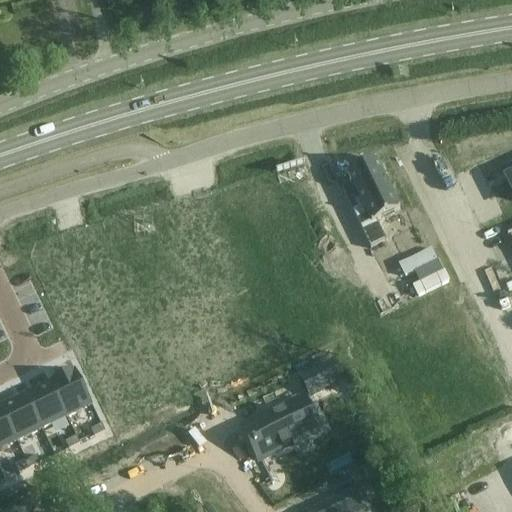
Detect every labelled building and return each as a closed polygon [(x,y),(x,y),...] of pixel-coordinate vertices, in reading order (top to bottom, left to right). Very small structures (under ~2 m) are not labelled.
[(352,186),(341,191),(370,251),(386,243),(376,223),(399,211),(375,162),(347,175),(352,186)] [(428,242),(383,262),(402,305),(447,284),(428,242)] [(452,334),(461,329),(448,307),(439,312),(452,334)] [(333,362),(299,379),(308,397),(342,380),(333,362)] [(75,372),(49,385),(66,420),(92,407),(75,372)] [(49,385),(24,397),(41,432),(66,420),(49,385)] [(24,397),(0,408),(0,409),(17,444),(41,432),(24,397)] [(294,405),(244,430),(260,462),(310,437),(294,405)] [(0,409),(0,452),(17,444),(0,409)] [(101,427),(90,432),(94,439),(105,434),(101,427)] [(76,439),(65,444),(69,452),(80,446),(76,439)] [(37,458),(26,463),(30,471),(41,465),(37,458)] [(454,468),(459,483),(481,477),(477,461),(454,468)] [(26,463),(15,469),(19,476),(30,471),(26,463)] [(356,468),(336,478),(343,492),(363,482),(356,468)] [(359,489),(311,511),(367,511),(370,511),(359,489)]
